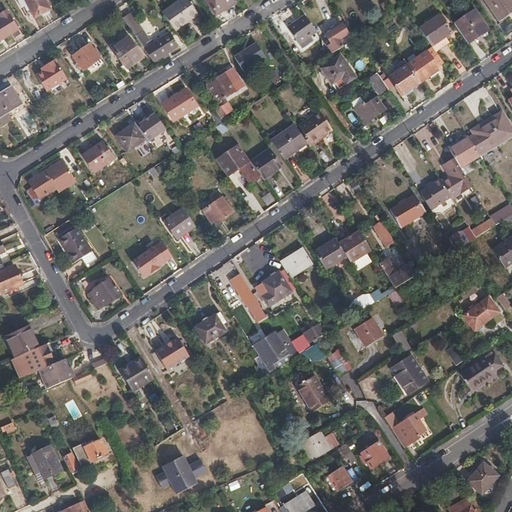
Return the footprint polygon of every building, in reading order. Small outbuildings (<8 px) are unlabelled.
[(24,0),(36,18),(50,9),(44,0),(24,0)] [(189,0),(183,0),(164,13),(177,32),(200,15),(189,0)] [(206,0),(216,14),(235,1),(234,0),(206,0)] [(0,19),(0,41),(20,29),(7,9),(0,14),(2,18),(0,19)] [(475,9),(454,23),(468,43),(488,29),(475,9)] [(505,23),(511,18),(511,10),(501,18),(505,23)] [(125,19),(154,62),(179,46),(170,33),(153,45),(131,14),(125,19)] [(313,41),(310,36),(315,33),(304,15),(284,27),(298,50),(313,41)] [(420,29),(433,47),(433,48),(437,53),(451,43),(446,37),(452,33),(439,15),(420,29)] [(354,31),(347,21),(343,24),(349,34),(354,31)] [(329,47),(333,53),(344,46),(340,40),(349,34),(343,24),(326,35),(332,44),(329,47)] [(132,41),(115,52),(126,67),(134,62),(136,65),(145,59),(132,41)] [(257,42),(234,56),(244,71),(266,57),(257,42)] [(90,44),(74,56),(85,70),(101,59),(90,44)] [(433,48),(409,65),(421,83),(439,70),(437,66),(443,62),(437,53),(433,48)] [(322,68),(334,84),(343,77),(348,83),(357,77),(342,55),(322,68)] [(45,71),(37,75),(48,92),(69,80),(56,60),(43,68),(45,71)] [(421,83),(409,65),(390,77),(393,84),(402,96),(421,83)] [(233,68),(208,84),(217,99),(243,83),(233,68)] [(378,73),(388,88),(393,84),(390,77),(384,69),(378,73)] [(377,73),(368,79),(379,94),(388,88),(378,73),(377,73)] [(11,88),(0,95),(0,119),(3,125),(10,121),(5,113),(21,103),(11,88)] [(174,120),(197,106),(186,89),(163,104),(174,120)] [(358,112),(366,124),(385,110),(377,98),(358,112)] [(222,106),(215,110),(222,119),(228,115),(222,106)] [(333,130),(320,111),(300,125),(312,144),(333,130)] [(155,113),(139,124),(150,140),(166,130),(155,113)] [(480,155),(480,156),(511,135),(511,131),(501,114),(474,131),(477,136),(471,140),(480,155)] [(224,122),(213,130),(218,137),(229,130),(224,122)] [(136,123),(117,135),(128,152),(147,139),(136,123)] [(296,128),(293,124),(271,139),(283,157),(306,142),(296,128)] [(312,144),(300,125),(296,128),(306,142),(309,146),(312,144)] [(456,159),(460,166),(480,155),(471,140),(469,138),(450,149),(456,159)] [(234,140),(213,154),(228,176),(240,168),(251,183),(260,176),(234,140)] [(115,160),(103,142),(84,155),(95,172),(115,160)] [(268,148),(251,161),(263,178),(281,166),(268,148)] [(453,198),(472,186),(460,166),(456,159),(443,166),(450,176),(442,181),(451,196),(453,198)] [(38,194),(41,199),(58,189),(46,171),(30,182),(38,194)] [(420,192),(431,210),(451,196),(442,181),(440,179),(433,184),(426,188),(420,192)] [(35,203),(41,199),(38,194),(32,197),(35,203)] [(416,195),(391,211),(402,227),(426,212),(416,195)] [(223,197),(204,210),(209,218),(212,217),(217,224),(233,213),(223,197)] [(492,217),(496,225),(511,214),(511,207),(510,205),(492,217)] [(196,226),(183,209),(166,220),(178,238),(196,226)] [(473,230),(477,237),(482,234),(496,225),(492,217),(473,230)] [(388,248),(396,243),(382,221),(375,226),(388,248)] [(449,238),(457,250),(459,248),(477,237),(473,230),(469,225),(449,238)] [(78,228),(59,240),(64,248),(68,246),(78,261),(82,259),(89,270),(101,263),(78,228)] [(338,245),(346,257),(350,265),(372,251),(360,231),(338,245)] [(314,252),(325,270),(346,257),(338,245),(335,239),(314,252)] [(511,240),(494,252),(505,270),(511,265),(511,240)] [(161,241),(132,261),(144,278),(173,258),(161,241)] [(303,250),(281,263),(290,278),(312,264),(303,250)] [(380,264),(395,289),(397,288),(416,276),(410,265),(399,272),(391,258),(380,264)] [(15,266),(0,273),(0,292),(1,295),(24,285),(15,266)] [(280,273),(263,283),(269,294),(264,297),(269,306),(291,292),(280,273)] [(256,299),(241,275),(232,280),(247,304),(256,299)] [(110,279),(89,293),(99,309),(122,293),(117,285),(114,286),(110,279)] [(393,290),(387,295),(396,307),(402,302),(393,290)] [(357,312),(373,301),(366,291),(350,301),(357,312)] [(503,292),(495,296),(502,309),(510,305),(503,292)] [(488,298),(464,317),(475,330),(498,312),(488,298)] [(216,315),(196,327),(206,343),(226,332),(216,315)] [(349,329),(364,349),(383,335),(368,315),(349,329)] [(319,324),(324,332),(332,327),(328,319),(319,324)] [(307,342),(324,332),(319,324),(303,334),(307,342)] [(12,360),(31,351),(34,350),(25,328),(2,339),(12,360)] [(399,329),(391,334),(399,352),(408,347),(399,329)] [(269,367),(273,364),(290,354),(278,334),(270,339),(277,351),(264,359),(269,367)] [(189,356),(178,338),(156,351),(168,369),(189,356)] [(31,351),(40,371),(41,370),(55,364),(46,344),(34,350),(31,351)] [(339,348),(326,355),(336,375),(350,368),(339,348)] [(485,358),(459,374),(471,391),(496,374),(494,372),(502,366),(495,355),(486,360),(485,358)] [(132,390),(154,377),(142,357),(121,369),(132,390)] [(411,357),(392,369),(408,393),(427,381),(411,357)] [(41,370),(49,387),(74,376),(66,359),(55,364),(41,370)] [(91,369),(74,376),(77,382),(94,375),(91,369)] [(314,375),(297,386),(313,411),(330,401),(314,375)] [(391,428),(404,448),(419,438),(418,436),(426,431),(419,420),(422,417),(418,411),(391,428)] [(46,419),(50,428),(57,425),(53,416),(46,419)] [(151,433),(155,440),(177,426),(173,419),(151,433)] [(11,422),(0,426),(0,429),(1,432),(13,427),(11,422)] [(319,431),(301,442),(312,460),(337,444),(330,433),(323,438),(319,431)] [(75,453),(82,467),(107,454),(100,440),(75,453)] [(378,441),(362,451),(372,467),(388,457),(378,441)] [(350,449),(346,443),(339,448),(343,453),(350,449)] [(50,446),(31,455),(42,479),(61,470),(50,446)] [(72,453),(63,458),(71,473),(78,469),(78,468),(79,467),(72,453)] [(42,479),(31,455),(27,457),(38,481),(42,479)] [(184,456),(162,467),(165,472),(170,483),(176,494),(198,484),(195,478),(189,465),(184,456)] [(200,460),(189,465),(195,478),(207,473),(200,460)] [(482,494),(499,474),(485,461),(467,482),(482,494)] [(342,467),(328,476),(337,489),(351,481),(342,467)] [(346,471),(351,480),(357,477),(351,468),(346,471)] [(9,471),(2,474),(8,489),(15,485),(9,471)] [(170,483),(165,472),(156,476),(161,488),(170,483)] [(305,491),(279,507),(281,511),(298,511),(313,503),(305,491)] [(447,511),(473,511),(465,499),(447,510),(447,511)]
